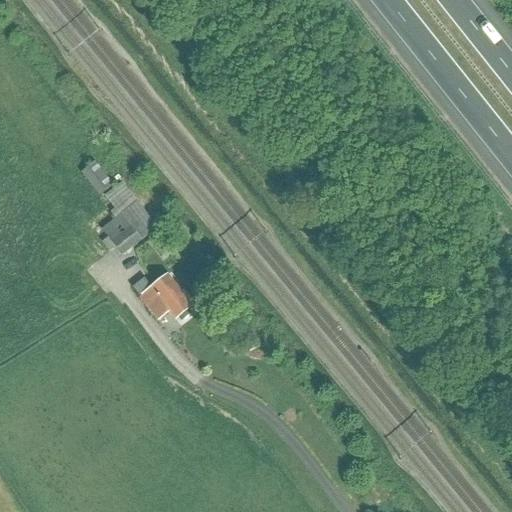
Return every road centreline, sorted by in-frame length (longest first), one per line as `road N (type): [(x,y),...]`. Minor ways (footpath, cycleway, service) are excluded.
road 1 (track): [(511,353),(430,246),(211,0)]
road 2 (motorway): [(379,0),(511,165)]
road 3 (unclassified): [(345,511),(273,422),(199,380)]
